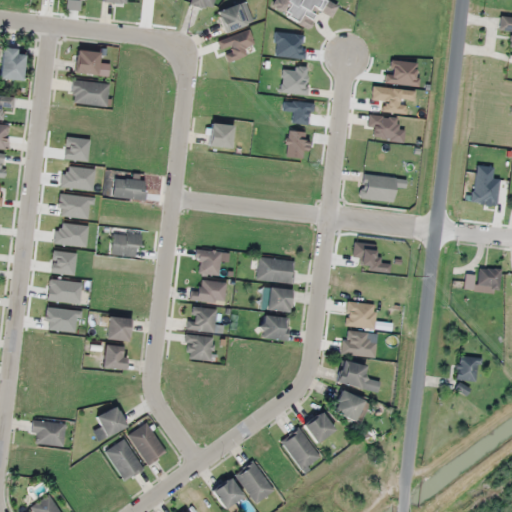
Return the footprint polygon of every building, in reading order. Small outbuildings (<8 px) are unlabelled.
[(190,0),(189,3),(211,9),(213,0),(190,0)] [(323,0),(285,0),(279,12),(298,21),(301,15),(311,20),(315,10),(330,17),(336,6),(323,0)] [(243,26),(238,4),(216,9),(221,31),(243,26)] [(0,77),(20,79),(23,49),(0,47),(0,77)] [(93,76),(98,53),(76,48),(71,70),(93,76)] [(105,106),(108,83),(72,80),(69,102),(105,106)] [(206,145),(230,146),(230,124),(208,123),(206,145)] [(293,259),(256,259),(256,282),(293,282),(293,259)] [(476,287),(499,287),(499,269),(477,268),(476,287)] [(290,289),(263,287),(260,309),(287,312),(290,289)] [(287,318),(260,315),(258,337),(285,340),(287,318)] [(128,340),(128,317),(104,317),(104,340),(128,340)] [(99,367),(122,369),(125,347),(102,344),(99,367)] [(476,380),(476,356),(455,356),(455,380),(476,380)] [(379,381),(362,377),(365,365),(340,360),(335,382),(377,391),(379,381)] [(330,409),(352,421),(363,402),(341,389),(330,409)] [(124,425),(113,405),(92,417),(104,437),(124,425)] [(332,432),(321,412),(301,423),(313,443),(332,432)] [(35,435),(34,443),(62,446),(64,423),(30,420),(29,434),(35,435)] [(164,452),(145,422),(126,435),(146,464),(164,452)] [(280,442),(300,470),(318,457),(298,429),(280,442)] [(103,451),(123,482),(142,469),(122,439),(103,451)] [(272,491),(252,461),(234,474),(254,504),(272,491)] [(223,509),(241,496),(227,478),(209,491),(223,509)] [(28,507),(31,511),(58,511),(47,495),(28,507)]
